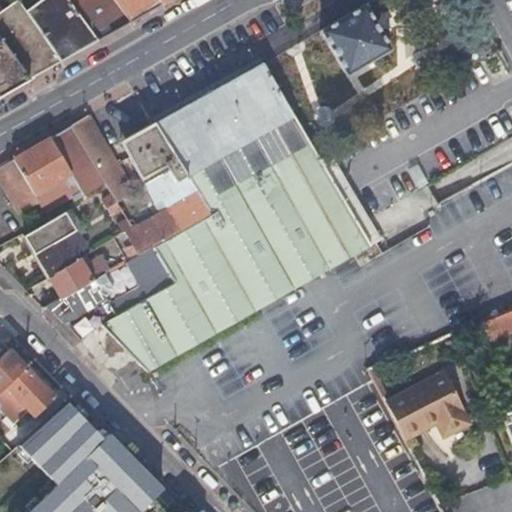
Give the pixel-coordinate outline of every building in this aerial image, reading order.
[(0,0),(0,42),(27,80),(48,68),(58,62),(22,12),(13,0),(0,0)] [(58,62),(96,41),(65,0),(38,0),(22,12),(58,62)] [(109,0),(65,0),(96,41),(127,24),(109,0)] [(109,0),(127,24),(158,6),(154,0),(109,0)] [(365,5),(322,31),(333,52),(329,54),(334,63),(339,60),(348,75),(392,50),(365,5)] [(0,96),(27,80),(0,42),(0,96)] [(104,329),(148,374),(256,312),(291,292),(363,251),(372,246),(318,156),(316,152),(306,135),(263,62),(254,67),(155,122),(188,175),(201,195),(216,219),(151,254),(129,265),(130,268),(150,303),(117,321),(104,329)] [(91,115),(71,125),(109,186),(113,193),(136,231),(151,254),(216,219),(201,195),(156,221),(91,115)] [(155,122),(154,121),(122,141),(154,195),(188,175),(155,122)] [(71,125),(0,165),(0,189),(16,215),(77,181),(88,196),(109,186),(71,125)] [(69,217),(28,238),(36,253),(34,254),(48,280),(50,279),(81,264),(78,258),(88,253),(69,217)] [(50,279),(63,301),(106,278),(113,274),(105,260),(87,268),(84,262),(81,264),(50,279)] [(82,341),(104,329),(117,321),(107,303),(113,300),(114,295),(106,278),(63,301),(49,308),(82,341)] [(291,292),(256,312),(272,329),(300,302),(291,292)] [(511,310),(481,323),(478,324),(487,342),(511,331),(511,310)] [(0,394),(27,369),(10,351),(0,359),(0,394)] [(54,397),(27,369),(0,394),(0,402),(4,406),(15,396),(35,415),(54,397)] [(444,372),(386,403),(406,442),(445,421),(452,434),(471,423),(444,372)] [(184,511),(78,406),(20,448),(65,489),(39,511),(184,511)] [(511,412),(500,417),(509,442),(511,440),(511,412)] [(472,511),(464,497),(440,508),(442,511),(472,511)]
